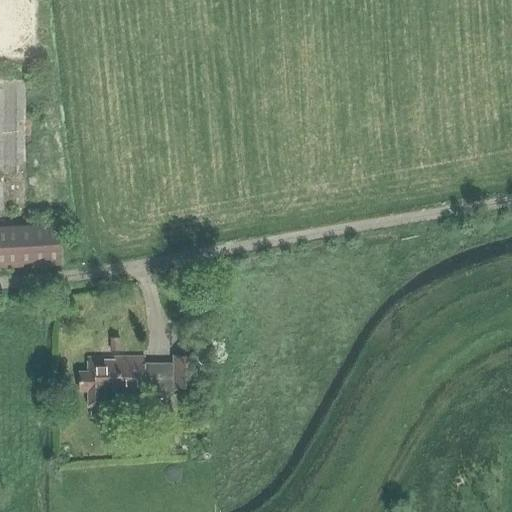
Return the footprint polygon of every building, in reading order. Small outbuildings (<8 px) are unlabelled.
[(60,224),(0,227),(0,269),(63,265),(60,224)] [(110,339),(110,351),(120,351),(120,339),(110,339)] [(172,358),(172,364),(172,389),(197,389),(196,357),(172,358)] [(88,391),(89,397),(89,409),(123,409),(122,397),(144,396),(144,358),(87,358),(87,373),(80,373),(80,391),(88,391)] [(185,417),(200,417),(200,393),(185,393),(185,417)]
